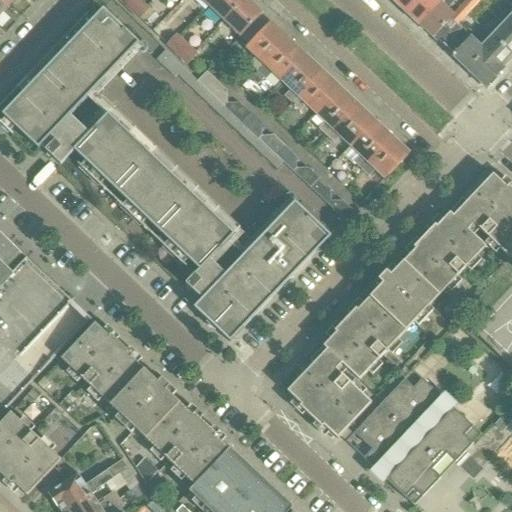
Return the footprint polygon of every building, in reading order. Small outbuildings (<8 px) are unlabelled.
[(4,0),(0,0),(0,16),(11,5),(4,0)] [(137,0),(125,0),(122,3),(139,20),(148,10),(137,0)] [(214,0),(208,7),(223,21),(243,0),(214,0)] [(243,0),(223,21),(240,37),(261,15),(262,15),(246,0),(243,0)] [(396,0),(394,2),(407,14),(420,0),(396,0)] [(420,0),(407,14),(419,25),(442,0),(420,0)] [(432,37),(449,19),(452,16),(447,11),(456,0),(442,0),(419,25),(432,37)] [(477,0),(466,0),(460,7),(467,14),(479,1),(477,0)] [(467,14),(460,7),(452,16),(449,19),(456,26),(467,14)] [(2,116),(38,150),(139,44),(103,10),(2,116)] [(511,14),(503,24),(511,32),(511,14)] [(240,37),(248,46),(270,23),(261,15),(240,37)] [(449,19),(432,37),(479,82),(478,83),(479,83),(482,80),(489,87),(489,86),(489,85),(502,71),(503,71),(504,70),(502,68),(470,39),(456,26),(449,19)] [(250,65),(257,72),(288,39),(270,23),(248,46),(246,49),(256,59),(250,65)] [(511,32),(503,24),(491,36),(511,55),(511,32)] [(471,39),(470,39),(502,68),(511,57),(511,55),(491,36),(482,28),(472,39),(471,39)] [(169,48),(184,62),(193,52),(178,38),(169,48)] [(271,73),(280,82),(305,56),(288,39),(257,72),(265,79),(271,73)] [(277,170),(283,163),(276,156),(258,140),(241,124),(224,107),(206,90),(197,82),(165,51),(156,61),(175,79),(177,76),(277,170)] [(193,52),(184,62),(187,65),(196,56),(193,52)] [(284,98),(292,105),(323,72),(305,56),(280,82),(290,91),(284,98)] [(305,105),(315,115),(340,88),(323,72),(292,105),(299,112),(305,105)] [(206,73),(197,82),(206,90),(215,81),(206,73)] [(227,92),(215,81),(206,90),(224,107),(227,104),(227,92)] [(319,130),(327,138),(357,105),(340,88),(315,115),(325,124),(319,130)] [(239,104),(227,104),(224,107),(241,124),(250,114),(239,104)] [(340,138),(350,147),(374,121),(357,105),(327,138),(334,144),(340,138)] [(69,127),(55,142),(45,152),(53,158),(60,166),(74,152),(199,271),(185,285),(192,292),(198,286),(207,295),(194,309),(230,343),(331,238),(295,203),(290,208),(286,204),(270,221),(269,221),(252,240),(251,240),(250,241),(239,230),(240,229),(240,228),(239,228),(219,209),(219,208),(218,208),(198,189),(197,189),(197,188),(177,169),(176,169),(157,150),(157,149),(156,149),(136,130),(136,129),(135,129),(115,110),(115,109),(114,109),(113,110),(114,110),(108,115),(83,140),(69,127)] [(241,124),(258,140),(262,137),(261,125),(250,114),(241,124)] [(353,163),(361,170),(392,137),(374,121),(350,147),(359,156),(353,163)] [(258,140),(276,156),(285,147),(273,136),(262,137),(258,140)] [(392,137),(361,170),(368,177),(374,170),(385,180),(410,154),(392,137)] [(283,163),(293,173),(296,170),(296,158),(285,147),(276,156),(283,163)] [(293,173),(310,189),(319,180),(308,169),(296,170),(293,173)] [(493,175),(453,217),(473,236),(479,230),(509,259),(511,255),(511,190),(508,187),(506,188),(493,175)] [(310,189),(327,205),(330,202),(330,190),(319,180),(310,189)] [(330,202),(327,205),(345,222),(354,213),(342,201),(330,202)] [(323,347),(326,351),(341,365),(359,382),(486,248),(473,236),(453,217),(450,214),(437,227),(435,226),(413,249),(415,250),(390,276),(386,272),(378,281),(382,285),(357,311),(356,309),(334,332),(336,334),(323,347)] [(0,416),(34,381),(15,363),(72,302),(0,234),(0,416)] [(61,360),(109,406),(143,370),(131,358),(133,357),(110,335),(108,337),(95,324),(61,360)] [(341,365),(326,351),(287,392),(301,405),(299,407),(322,429),(323,427),(337,440),(371,404),(336,371),(341,365)] [(109,406),(146,441),(180,405),(166,392),(170,387),(161,379),(157,383),(143,370),(109,406)] [(51,385),(44,378),(37,385),(44,392),(51,385)] [(354,434),(355,435),(371,450),(363,459),(414,507),(440,480),(431,471),(447,455),(455,464),(473,445),(464,437),(473,428),(422,380),(414,388),(405,380),(354,434)] [(27,396),(28,396),(34,402),(41,395),(34,389),(27,396)] [(72,392),(59,405),(66,412),(79,399),(72,392)] [(146,441),(194,487),(228,451),(215,438),(217,436),(194,415),(192,416),(180,405),(146,441)] [(511,406),(494,425),(502,432),(511,421),(511,406)] [(56,409),(55,410),(43,423),(50,429),(63,416),(56,409)] [(13,484),(26,496),(27,497),(61,461),(11,414),(0,424),(0,475),(11,486),(13,484)] [(189,493),(209,511),(230,511),(262,479),(241,460),(230,449),(228,451),(194,487),(195,487),(189,493)] [(144,460),(135,471),(149,482),(158,472),(144,460)] [(58,508),(61,511),(67,511),(92,495),(97,492),(96,491),(113,480),(113,479),(119,475),(128,469),(122,461),(85,486),(77,474),(48,494),(58,508)] [(262,479),(230,511),(289,511),(293,509),(262,479)] [(145,495),(139,486),(127,495),(130,499),(139,500),(145,495)] [(67,511),(101,511),(119,500),(114,493),(103,501),(104,502),(99,506),(92,495),(67,511)] [(119,500),(101,511),(115,511),(123,507),(119,500)] [(154,502),(143,509),(145,511),(155,511),(159,510),(154,502)]
